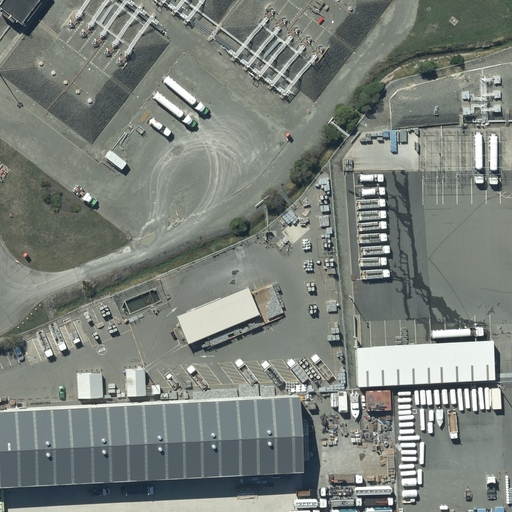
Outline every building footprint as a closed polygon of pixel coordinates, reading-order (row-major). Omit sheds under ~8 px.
[(36,0),(1,0),(0,2),(0,7),(20,22),(36,0)] [(258,315),(246,287),(176,316),(188,344),(258,315)] [(491,342),(356,349),(358,390),(494,383),(491,342)] [(142,370),(126,371),(127,396),(144,395),(142,370)] [(101,374),(76,375),(78,400),(102,398),(101,374)] [(49,391),(43,391),(43,398),(41,398),(41,400),(43,400),(43,403),(75,402),(75,390),(68,390),(68,388),(64,388),(64,390),(61,390),(61,391),(57,391),(57,390),(53,390),(53,389),(49,389),(49,391)] [(294,392),(0,408),(0,481),(298,466),(294,392)] [(39,394),(11,395),(12,405),(39,404),(39,394)]
